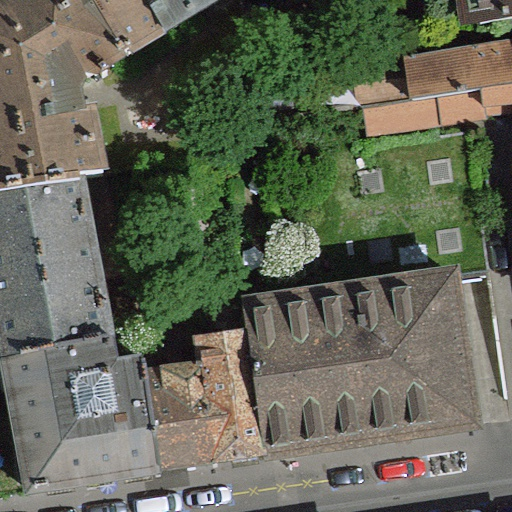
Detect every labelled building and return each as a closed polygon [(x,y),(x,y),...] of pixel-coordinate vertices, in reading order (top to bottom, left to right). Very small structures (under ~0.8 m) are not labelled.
[(0,0),(0,192),(81,183),(81,178),(104,176),(93,112),(82,114),(79,97),(86,81),(128,58),(92,0),(0,0)] [(92,0),(128,58),(222,0),(92,0)] [(511,0),(477,0),(482,27),(511,22),(511,0)] [(502,87),(511,85),(511,47),(409,64),(414,98),(414,100),(441,96),(502,87)] [(212,65),(220,129),(259,123),(250,60),(212,65)] [(414,98),(409,64),(375,67),(379,103),(414,98)] [(365,105),(379,103),(375,67),(355,70),(359,106),(365,105)] [(485,108),(486,118),(511,114),(511,85),(502,87),(503,105),(485,108)] [(502,87),(441,96),(445,125),(486,118),(485,108),(503,105),(502,87)] [(368,136),(445,125),(441,96),(414,100),(414,98),(379,103),(365,105),(368,136)] [(0,326),(6,360),(111,341),(81,183),(0,192),(0,326)] [(245,307),(249,333),(265,456),(477,425),(454,277),(245,307)] [(201,341),(205,368),(218,463),(265,456),(249,333),(201,341)] [(32,493),(159,473),(147,376),(145,365),(115,370),(111,341),(6,360),(32,493)] [(205,368),(147,376),(159,473),(218,463),(205,368)]
